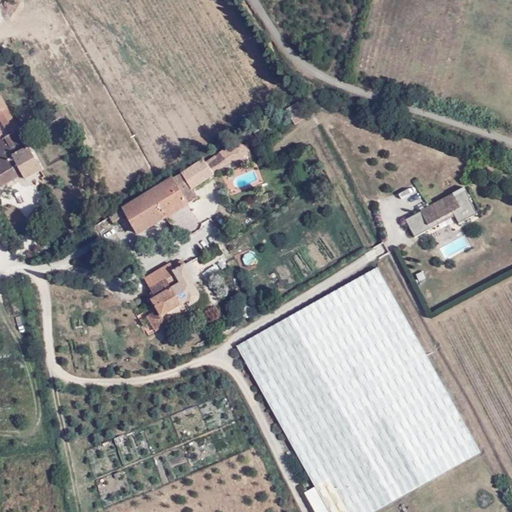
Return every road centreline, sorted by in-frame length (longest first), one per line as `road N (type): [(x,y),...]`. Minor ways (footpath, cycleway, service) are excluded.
road 1 (unclassified): [(511,142),(312,70),(254,0)]
road 2 (track): [(54,370),(79,511)]
